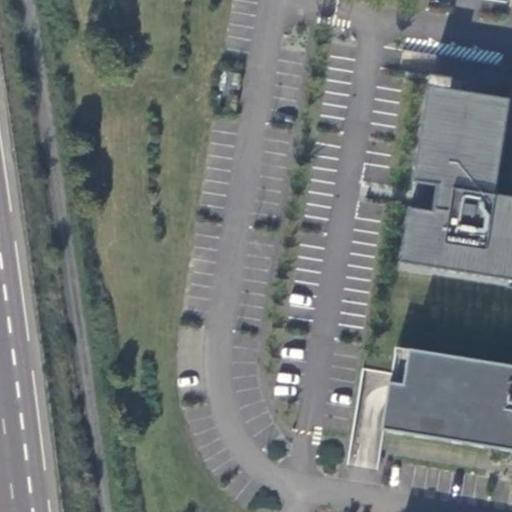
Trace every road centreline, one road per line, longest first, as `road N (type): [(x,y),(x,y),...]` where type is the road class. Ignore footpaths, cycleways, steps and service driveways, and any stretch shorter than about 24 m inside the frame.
road 1 (unclassified): [(301,482),(273,477),(250,461),(229,432),(216,372),(216,327),(274,0)]
road 2 (unclassified): [(484,511),(301,482)]
road 3 (trunk): [(22,511),(0,329)]
